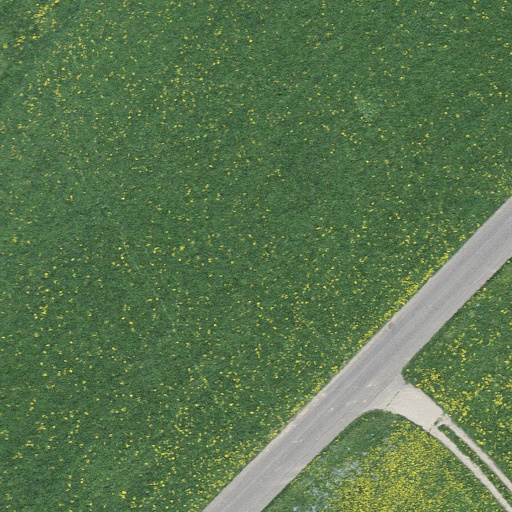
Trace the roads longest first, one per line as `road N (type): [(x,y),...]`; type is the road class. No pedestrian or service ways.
road 1 (unclassified): [(228,511),(511,223)]
road 2 (track): [(358,380),(419,412),(511,500)]
